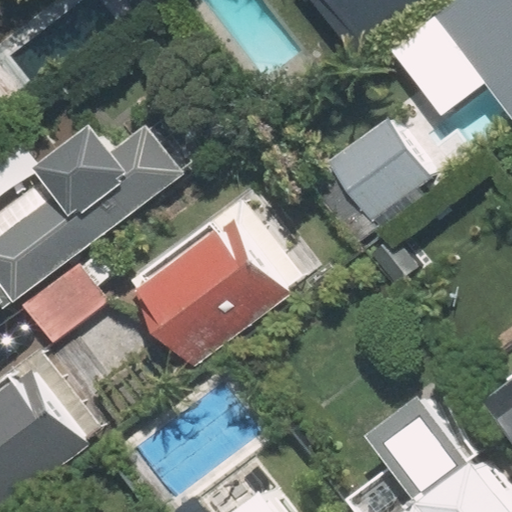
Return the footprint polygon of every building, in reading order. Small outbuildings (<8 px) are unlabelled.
[(511,0),(442,0),(480,54),(511,32),(511,0)] [(379,216),(447,171),(406,110),(338,156),(379,216)] [(230,149),(116,236),(174,311),(288,225),(230,149)] [(116,293),(89,259),(35,301),(62,335),(116,293)] [(0,334),(0,448),(75,391),(21,319),(0,334)] [(511,351),(486,372),(511,405),(511,351)] [(511,511),(511,486),(464,425),(352,510),(353,511),(511,511)]
